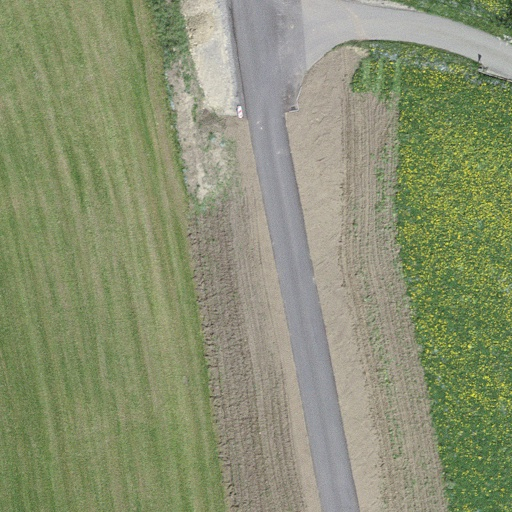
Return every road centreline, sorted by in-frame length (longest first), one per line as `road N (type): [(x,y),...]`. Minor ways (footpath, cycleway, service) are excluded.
road 1 (unclassified): [(261,32),(345,511)]
road 2 (unclassified): [(261,32),(395,23),(511,63)]
